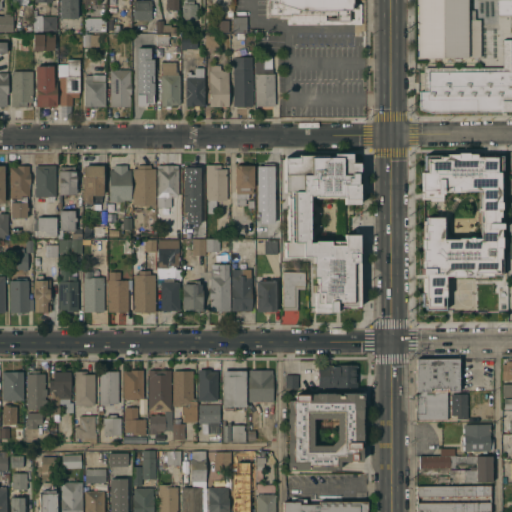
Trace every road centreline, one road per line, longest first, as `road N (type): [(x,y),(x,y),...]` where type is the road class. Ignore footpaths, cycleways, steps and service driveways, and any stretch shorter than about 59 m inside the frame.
road 1 (primary): [(387,511),(385,0)]
road 2 (residential): [(386,134),(0,136)]
road 3 (tertiary): [(386,341),(0,342)]
road 4 (residential): [(386,134),(511,131)]
road 5 (residential): [(386,341),(511,340)]
